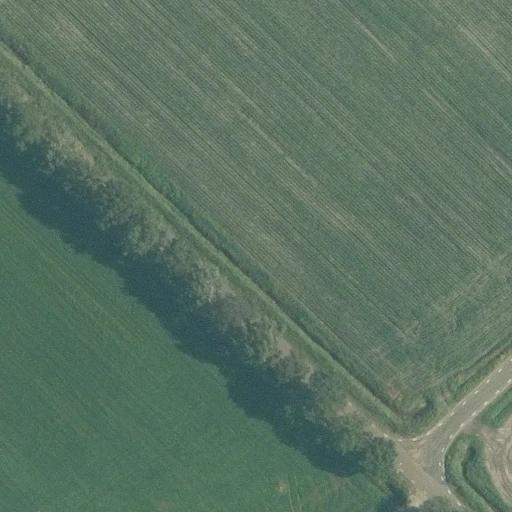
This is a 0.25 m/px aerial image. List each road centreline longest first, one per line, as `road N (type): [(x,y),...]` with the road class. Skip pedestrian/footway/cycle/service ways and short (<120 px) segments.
road 1 (unclassified): [(420,470),(0,77)]
road 2 (unclassified): [(420,470),(511,378)]
